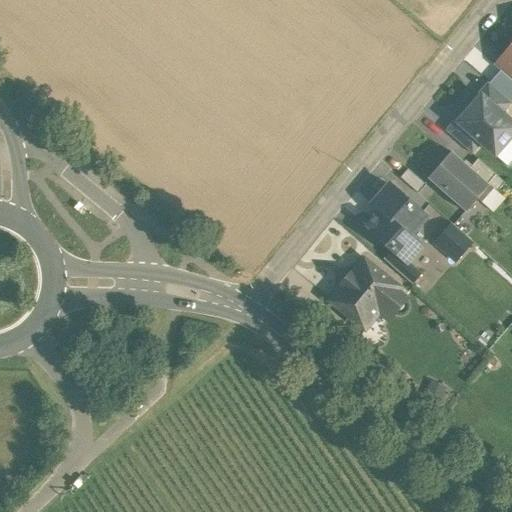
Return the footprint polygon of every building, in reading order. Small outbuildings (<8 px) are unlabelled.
[(511,46),(503,57),(503,58),(511,65),(511,46)] [(511,65),(503,58),(495,67),(511,81),(511,65)] [(478,94),(481,96),(502,114),(511,104),(487,83),(478,94)] [(511,137),(511,123),(502,114),(481,96),(457,123),(482,144),(495,156),(511,137)] [(472,155),(482,144),(457,123),(455,121),(446,132),(472,155)] [(470,168),(451,152),(428,179),(466,213),(490,186),(470,168)] [(477,159),(470,168),(490,186),(497,192),(504,183),(477,159)] [(426,185),(408,169),(400,178),(418,194),(426,185)] [(402,194),(400,194),(390,185),(373,205),(380,211),(409,236),(426,217),(411,204),(411,201),(402,194)] [(409,236),(380,211),(366,228),(381,241),(381,244),(388,250),(391,250),(392,251),(406,264),(407,262),(420,247),(409,236)] [(472,242),(452,225),(435,244),(455,261),(472,242)] [(407,262),(406,264),(392,251),(384,260),(411,284),(420,274),(407,262)] [(395,285),(364,261),(354,272),(353,275),(355,279),(347,289),(345,288),(343,288),(342,288),(340,289),(331,301),(365,329),(383,306),(393,313),(405,298),(392,288),(395,285)] [(445,388),(428,384),(424,401),(441,405),(445,388)]
